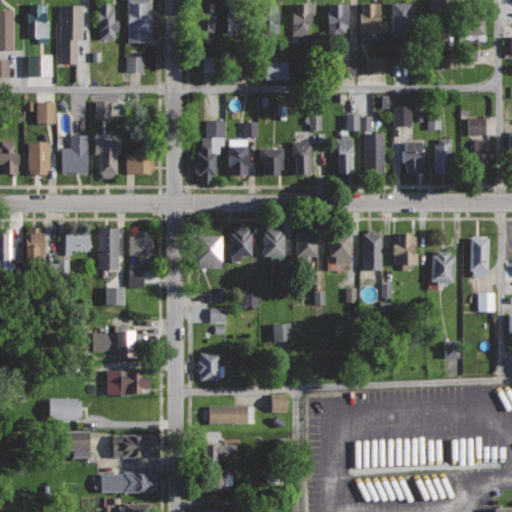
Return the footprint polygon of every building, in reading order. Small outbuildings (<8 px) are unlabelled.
[(150,0),(125,0),(126,41),(147,40),(147,32),(151,31),(150,0)] [(445,0),(429,0),(430,1),(427,1),(428,31),(446,30),(446,1),(445,1),(445,0)] [(483,0),(460,0),(461,33),(484,33),(483,0)] [(214,1),(198,2),(198,37),(214,36),(214,1)] [(379,1),(361,2),(361,11),(360,11),(360,31),(387,30),(386,20),(379,20),(379,1)] [(109,2),(96,2),(96,40),(112,40),(115,37),(115,30),(117,30),(117,19),(113,19),(113,8),(111,5),(109,5),(109,2)] [(235,2),(225,2),(226,34),(245,34),(245,13),(236,13),(235,2)] [(312,2),(295,2),(295,11),(291,11),(291,35),(307,35),(307,23),(312,23),(312,2)] [(350,2),(328,2),(329,36),(345,36),(345,23),(347,23),(347,13),(350,13),(350,2)] [(411,2),(391,2),(391,36),(414,35),(414,5),(411,5),(411,2)] [(46,3),(28,4),(28,35),(37,35),(37,42),(49,42),(49,18),(46,18),(46,3)] [(83,3),(59,3),(59,63),(78,63),(77,39),(83,39),(83,3)] [(277,3),(257,3),(257,33),(278,33),(277,3)] [(13,8),(0,8),(0,49),(13,49),(13,8)] [(503,55),(511,55),(511,37),(503,37),(503,55)] [(475,60),(474,50),(463,51),(463,61),(475,60)] [(336,52),(336,74),(354,75),(354,52),(336,52)] [(49,54),(26,54),(26,75),(49,75),(49,54)] [(455,68),(454,54),(439,54),(440,69),(455,68)] [(142,56),(124,55),(123,71),(141,71),(142,56)] [(200,72),(211,72),(212,56),(201,56),(200,72)] [(384,57),(367,57),(367,72),(384,73),(384,57)] [(286,61),(263,61),(264,79),(287,79),(286,61)] [(92,117),(109,118),(109,100),(93,99),(92,117)] [(53,122),(53,100),(33,101),(34,123),(53,122)] [(409,105),(391,105),(391,125),(409,125),(409,105)] [(320,128),(319,111),(307,111),(308,121),(306,121),(307,129),(320,128)] [(439,114),(426,113),(425,127),(438,128),(439,114)] [(343,129),(369,130),(369,114),(344,114),(343,129)] [(483,116),(466,116),(466,135),(483,134),(483,116)] [(241,121),(242,136),(255,136),(255,121),(241,121)] [(149,122),(127,122),(127,139),(149,139),(149,122)] [(347,129),(340,129),(340,137),(335,137),(335,145),(337,145),(337,172),(350,172),(350,170),(353,170),(352,143),(351,143),(351,137),(347,137),(347,129)] [(383,130),(364,129),(364,171),(383,171),(383,130)] [(87,133),(70,134),(70,147),(60,147),(61,171),(87,171),(87,133)] [(211,136),(200,136),(201,150),(196,150),(197,164),(194,164),(194,170),(196,170),(196,172),(201,172),(201,179),(210,179),(210,174),(216,174),(215,150),(211,150),(211,136)] [(120,137),(93,137),(93,153),(98,153),(98,176),(116,176),(116,153),(120,153),(120,137)] [(247,137),(227,137),(228,165),(231,164),(232,173),(248,173),(247,137)] [(451,137),(436,137),(436,143),(434,143),(434,172),(451,172),(451,137)] [(487,138),(472,139),(473,171),(488,171),(487,138)] [(14,139),(1,139),(1,152),(0,152),(0,169),(1,169),(1,172),(17,172),(17,151),(14,151),(14,139)] [(312,139),(291,140),(292,155),(294,155),(295,173),(313,172),(312,139)] [(49,140),(27,140),(27,173),(49,173),(49,140)] [(421,140),(404,140),(404,149),(401,149),(402,160),(405,160),(406,171),(422,170),(421,140)] [(282,146),(259,147),(259,157),(263,157),(263,173),(283,173),(282,146)] [(150,148),(125,148),(125,172),(153,172),(153,158),(150,158),(150,148)] [(41,226),(24,227),(24,259),(38,259),(38,253),(42,253),(42,231),(41,231),(41,226)] [(117,226),(97,226),(97,268),(118,268),(117,226)] [(11,227),(0,227),(0,264),(11,264),(11,227)] [(249,227),(233,227),(233,231),(229,231),(229,261),(239,261),(239,255),(252,255),(252,232),(249,232),(249,227)] [(281,227),(262,227),(262,255),(270,255),(270,263),(283,263),(283,232),(281,232),(281,227)] [(313,227),(295,227),(295,260),(311,260),(311,255),(316,255),(316,232),(313,232),(313,227)] [(149,230),(136,229),(136,234),(128,234),(128,254),(138,254),(138,260),(152,261),(152,234),(149,234),(149,230)] [(89,232),(64,232),(64,256),(71,256),(71,249),(89,249),(89,232)] [(381,232),(362,232),(361,269),(381,270),(381,232)] [(408,233),(398,233),(398,244),(393,244),(393,263),(400,263),(400,269),(411,269),(411,263),(417,263),(416,251),(413,251),(413,242),(408,242),(408,233)] [(221,234),(195,234),(195,268),(221,267),(221,234)] [(348,234),(328,234),(328,255),(334,255),(334,262),(349,261),(348,234)] [(488,237),(469,236),(468,276),(487,276),(488,237)] [(450,250),(431,249),(429,279),(452,281),(454,254),(449,254),(450,250)] [(141,267),(127,268),(127,287),(141,287),(141,267)] [(122,286),(103,286),(103,303),(121,303),(122,286)] [(354,302),(353,287),(343,287),(344,302),(354,302)] [(257,305),(257,290),(241,291),(241,306),(257,305)] [(322,290),(313,290),(313,304),(321,304),(322,290)] [(223,302),(223,291),(208,292),(208,302),(223,302)] [(476,311),(493,311),(492,291),(475,292),(476,311)] [(224,307),(207,307),(208,321),(224,321),(224,307)] [(289,339),(289,322),(271,323),(271,340),(289,339)] [(134,328),(91,329),(92,351),(115,350),(116,356),(135,355),(135,349),(141,349),(141,338),(134,339),(134,328)] [(456,357),(457,339),(442,339),(442,356),(456,357)] [(218,351),(199,352),(199,360),(197,360),(197,371),(199,371),(199,378),(219,378),(218,351)] [(131,367),(117,368),(118,394),(131,394),(131,391),(140,391),(140,387),(149,387),(149,374),(140,375),(140,372),(131,372),(131,367)] [(76,396),(48,397),(48,419),(77,419),(77,416),(80,416),(80,398),(76,398),(76,396)] [(269,411),(285,410),(285,397),(269,397),(269,411)] [(253,405),(208,405),(208,422),(253,423),(253,405)] [(87,431),(59,431),(58,448),(71,448),(71,457),(87,457),(87,431)] [(149,433),(112,433),(112,456),(148,455),(148,453),(153,453),(153,435),(149,435),(149,433)] [(236,443),(202,443),(202,464),(217,464),(217,455),(236,455),(236,443)] [(150,469),(99,470),(100,491),(151,490),(151,487),(155,487),(155,473),(150,473),(150,469)] [(225,469),(197,469),(197,488),(225,488),(225,469)] [(151,511),(152,502),(118,502),(118,511),(151,511)]
